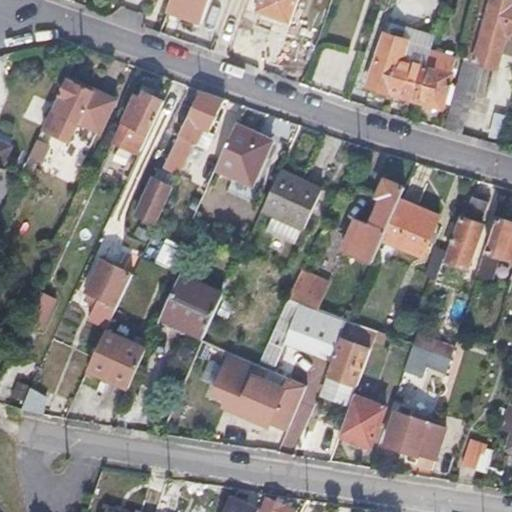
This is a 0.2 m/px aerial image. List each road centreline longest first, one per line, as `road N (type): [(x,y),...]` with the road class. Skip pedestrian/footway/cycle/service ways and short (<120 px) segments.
road 1 (residential): [(511,170),(54,15)]
road 2 (residential): [(488,511),(40,439)]
